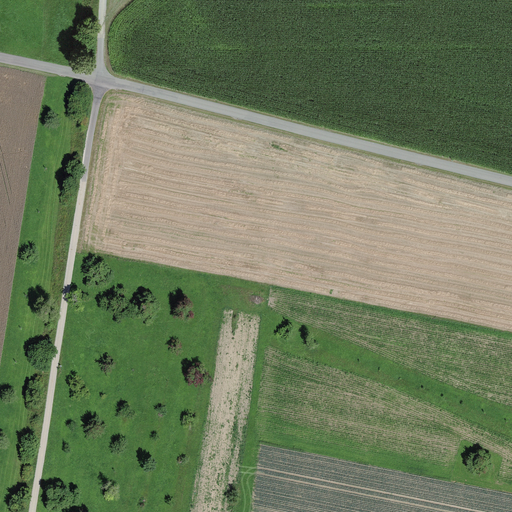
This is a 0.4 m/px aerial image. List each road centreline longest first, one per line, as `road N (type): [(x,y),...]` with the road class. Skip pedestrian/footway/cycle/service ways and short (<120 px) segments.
road 1 (unclassified): [(511,179),(0,58)]
road 2 (track): [(32,511),(100,79),(103,0)]
